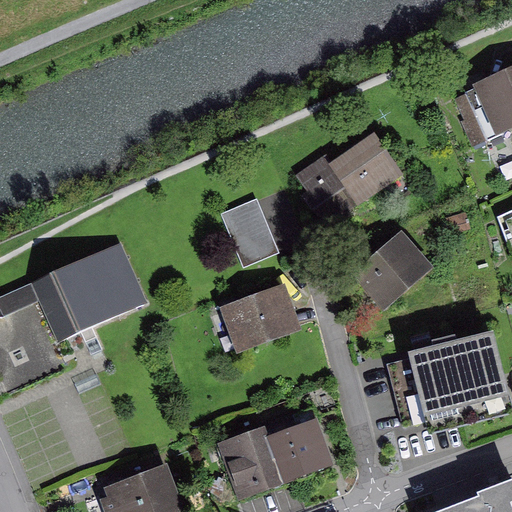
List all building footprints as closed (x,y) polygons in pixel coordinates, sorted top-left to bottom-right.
[(511,71),(480,86),(498,127),(511,121),(511,71)] [(399,172),(375,136),(330,166),(355,202),(399,172)] [(266,198),(229,211),(249,269),(286,256),(266,198)] [(511,211),(500,217),(511,250),(511,211)] [(402,237),(360,273),(385,301),(426,264),(402,237)] [(125,243),(41,282),(68,339),(151,300),(125,243)] [(281,289),(227,308),(240,345),(295,325),(281,289)] [(488,334),(415,354),(434,423),(507,403),(488,334)] [(257,496),(340,468),(325,423),(242,450),(257,496)] [(164,470),(103,491),(111,511),(170,511),(178,510),(164,470)] [(436,511),(511,511),(511,490),(510,485),(436,511)]
